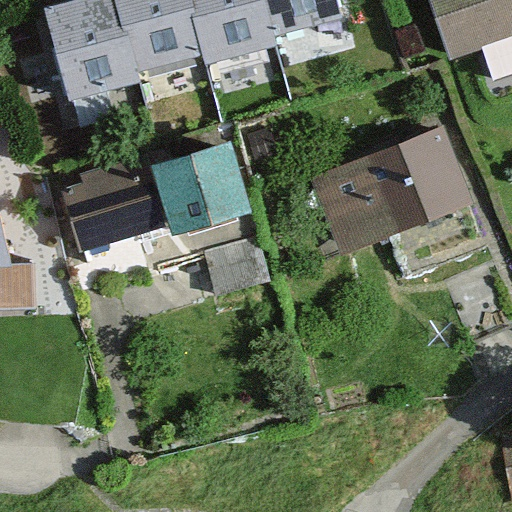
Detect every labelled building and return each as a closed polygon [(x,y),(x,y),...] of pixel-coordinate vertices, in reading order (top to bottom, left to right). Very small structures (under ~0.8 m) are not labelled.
[(348,0),(40,0),(69,94),(351,9),(348,0)] [(511,0),(436,0),(454,50),(511,30),(511,0)] [(454,118),(318,169),(347,246),(483,195),(454,118)] [(238,136),(59,181),(78,256),(257,211),(238,136)] [(0,275),(12,275),(2,150),(0,150),(0,275)]
